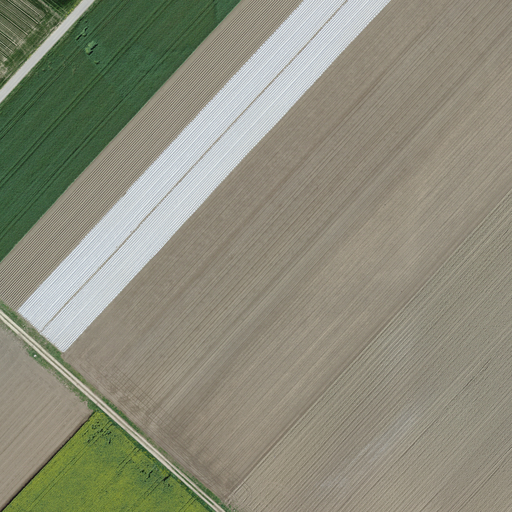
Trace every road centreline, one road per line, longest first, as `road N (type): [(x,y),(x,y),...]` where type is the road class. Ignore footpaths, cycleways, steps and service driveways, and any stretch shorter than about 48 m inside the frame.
road 1 (track): [(221,511),(0,314)]
road 2 (unclassified): [(0,95),(88,0)]
